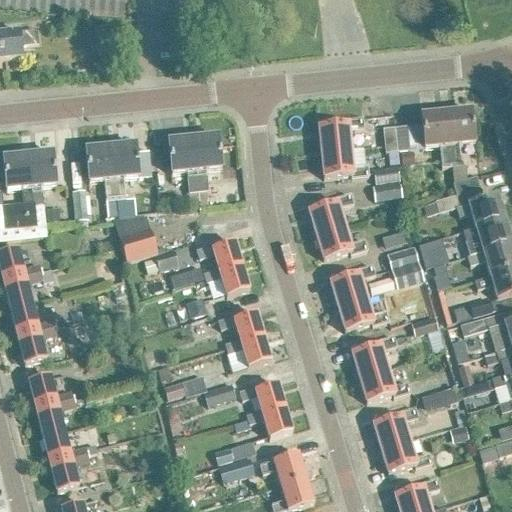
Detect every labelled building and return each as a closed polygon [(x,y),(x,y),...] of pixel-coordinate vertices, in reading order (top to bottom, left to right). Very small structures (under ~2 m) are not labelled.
[(0,66),(21,64),(20,53),(36,51),(35,37),(0,40),(0,66)] [(445,120),(450,174),(460,173),(458,152),(473,150),(470,117),(445,120)] [(441,175),(450,174),(445,120),(419,123),(420,131),(397,133),(398,150),(399,158),(438,154),(441,175)] [(320,159),(348,156),(346,138),(361,137),(360,126),(343,127),(343,130),(317,133),(320,159)] [(385,151),(398,150),(397,133),(383,134),(385,151)] [(192,145),(197,199),(207,198),(205,177),(221,176),(217,143),(192,145)] [(187,200),(197,199),(192,145),(167,148),(170,181),(185,179),(187,200)] [(385,159),(399,158),(398,150),(385,151),(385,159)] [(114,207),(116,207),(124,206),(122,186),(150,183),(148,158),(135,159),(134,151),(109,154),(114,207)] [(118,222),(116,207),(114,207),(109,154),(84,156),(87,189),(102,188),(106,223),(118,222)] [(348,156),(320,159),(323,185),(349,182),(349,184),(365,182),(364,172),(350,174),(348,156)] [(399,172),(412,171),(411,158),(398,159),(399,172)] [(31,215),(43,214),(41,193),(55,192),(52,160),(26,162),(31,215)] [(31,219),(31,215),(26,162),(2,165),(5,198),(20,196),(21,212),(22,212),(22,220),(31,219)] [(375,191),(397,188),(395,175),(373,179),(375,191)] [(480,194),(477,182),(463,186),(453,189),(456,202),(480,194)] [(373,208),(401,204),(398,189),(371,193),(373,208)] [(84,196),(71,198),(74,227),(75,227),(76,234),(86,233),(86,226),(87,226),(84,196)] [(315,242),(342,234),(337,217),(352,212),(349,202),(331,207),(331,210),(307,217),(315,242)] [(503,227),(495,202),(459,213),(456,202),(434,208),(438,220),(455,215),(457,225),(469,221),(473,236),(503,227)] [(131,206),(124,206),(116,207),(118,222),(118,226),(133,224),(131,206)] [(43,214),(31,215),(31,219),(22,220),(22,212),(21,212),(7,213),(0,213),(0,247),(45,243),(43,214)] [(473,236),(461,240),(468,263),(481,259),(510,250),(503,227),(473,236)] [(342,234),(315,242),(322,268),(347,260),(348,263),(366,258),(363,248),(347,252),(342,234)] [(126,270),(157,260),(149,237),(118,247),(126,270)] [(425,276),(444,271),(437,248),(419,253),(425,276)] [(218,280),(241,273),(233,250),(212,256),(211,252),(196,257),(199,266),(213,262),(217,276),(218,280)] [(468,263),(465,264),(468,274),(484,269),(489,283),(511,275),(511,256),(510,250),(481,259),(468,263)] [(423,289),(412,254),(385,261),(396,297),(423,289)] [(0,279),(2,289),(40,279),(38,272),(22,276),(17,256),(0,259),(0,279)] [(57,268),(69,264),(66,257),(55,260),(57,268)] [(154,265),(143,269),(146,279),(158,276),(158,278),(177,273),(173,257),(154,262),(154,265)] [(434,283),(445,279),(443,271),(432,275),(434,283)] [(218,280),(217,276),(203,280),(206,289),(220,285),(225,304),(248,297),(241,273),(218,280)] [(336,314),(364,305),(358,287),(373,283),(370,273),(353,278),(353,281),(328,288),(336,314)] [(511,275),(489,283),(473,288),(476,297),(491,292),(496,308),(511,303),(511,275)] [(9,317),(31,311),(26,291),(42,287),(43,290),(54,287),(51,276),(50,277),(2,289),(9,317)] [(364,305),(336,314),(344,339),(369,332),(370,334),(387,329),(384,319),(369,324),(364,305)] [(471,325),(490,320),(487,307),(467,312),(471,325)] [(203,310),(186,315),(189,327),(206,323),(203,310)] [(16,345),(54,335),(52,327),(36,332),(31,313),(31,311),(9,317),(16,345)] [(240,351),(262,344),(255,320),(233,327),(231,323),(217,327),(219,335),(234,331),(238,346),(240,351)] [(437,336),(433,323),(410,331),(414,344),(437,336)] [(463,344),(489,336),(486,324),(460,332),(463,344)] [(510,355),(511,354),(511,327),(502,330),(510,355)] [(54,335),(16,345),(24,372),(45,367),(40,347),(56,343),(54,335)] [(240,351),(238,346),(224,350),(226,360),(241,355),(247,375),(269,368),(262,344),(240,351)] [(358,385),(385,377),(380,359),(395,354),(392,344),(374,349),(375,352),(350,360),(358,385)] [(511,363),(511,354),(510,355),(484,363),(486,372),(511,363)] [(385,377),(358,385),(365,410),(390,403),(391,405),(409,400),(406,390),(391,395),(385,377)] [(511,380),(491,387),(493,396),(506,392),(510,407),(511,406),(511,380)] [(35,416),(72,406),(70,398),(54,403),(49,382),(28,388),(35,416)] [(491,387),(474,392),(476,401),(493,396),(491,387)] [(180,389),(163,394),(167,407),(184,403),(180,389)] [(205,412),(235,404),(231,390),(202,399),(205,412)] [(260,423),(284,416),(276,391),(253,398),(252,394),(238,398),(240,407),(255,403),(259,417),(260,423)] [(427,419),(456,415),(453,394),(424,398),(427,419)] [(42,443),(63,438),(58,418),(74,414),(72,406),(35,416),(42,443)] [(511,406),(510,407),(498,411),(500,420),(511,416),(511,406)] [(260,423),(259,417),(245,422),(246,427),(233,431),(235,438),(249,435),(248,431),(262,427),(268,447),(291,440),(284,416),(260,423)] [(379,456),(407,448),(401,430),(417,425),(414,416),(396,421),(396,423),(371,431),(379,456)] [(500,448),(511,444),(511,431),(497,436),(500,448)] [(49,471),(87,461),(97,459),(96,451),(69,458),(63,438),(42,443),(49,471)] [(498,464),(511,459),(511,446),(494,452),(498,464)] [(407,448),(379,456),(387,481),(412,473),(413,477),(431,471),(428,461),(412,465),(407,448)] [(216,472),(233,468),(230,455),(213,459),(216,472)] [(279,493),(305,485),(297,460),(257,472),(260,483),(274,479),(279,493)] [(87,461),(49,471),(56,499),(78,493),(72,473),(88,469),(87,461)] [(249,468),(218,477),(223,493),(254,484),(249,468)] [(269,511),(306,511),(312,510),(305,485),(279,493),(283,508),(269,511)] [(395,511),(426,511),(423,501),(438,496),(435,486),(418,491),(419,495),(393,502),(395,511)] [(200,511),(198,503),(185,507),(186,511),(200,511)]
